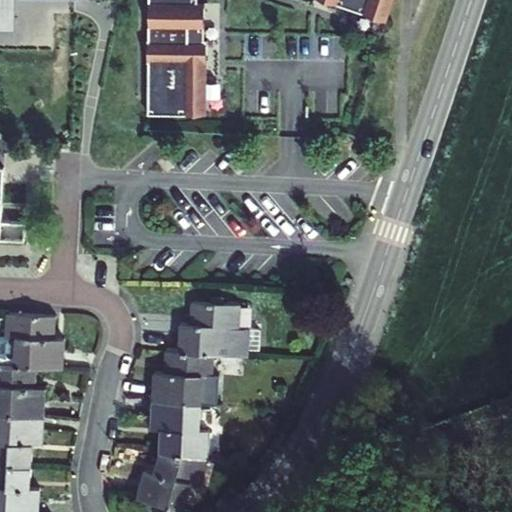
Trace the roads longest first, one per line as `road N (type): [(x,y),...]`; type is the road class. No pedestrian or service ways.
road 1 (tertiary): [(244,511),(284,478),(325,420),(470,0)]
road 2 (residential): [(0,289),(94,295),(121,320),(91,469),(94,511)]
road 3 (track): [(511,401),(284,478)]
